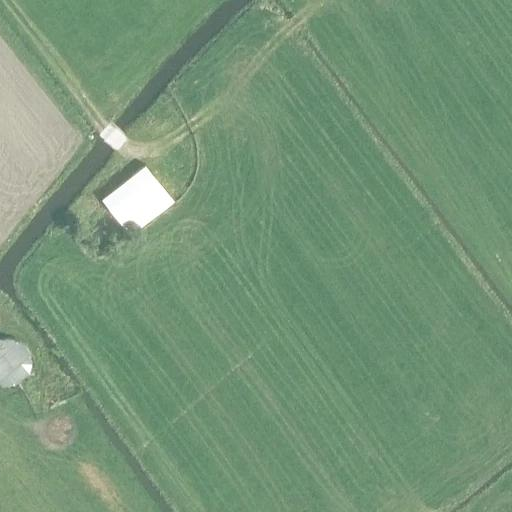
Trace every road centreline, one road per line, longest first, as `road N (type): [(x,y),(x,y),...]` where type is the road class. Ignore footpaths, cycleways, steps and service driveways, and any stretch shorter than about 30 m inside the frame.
road 1 (track): [(101,136),(0,6)]
road 2 (unknown): [(78,138),(0,232)]
